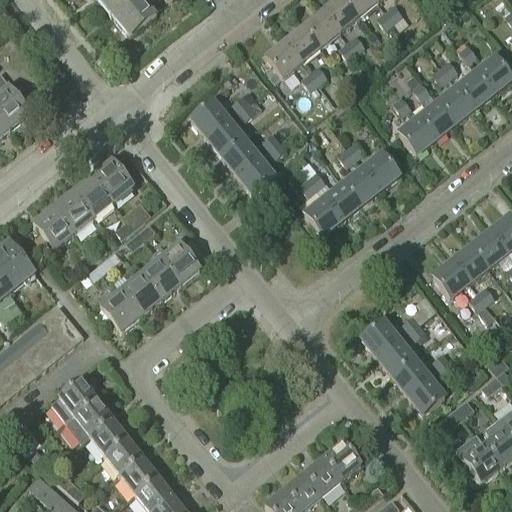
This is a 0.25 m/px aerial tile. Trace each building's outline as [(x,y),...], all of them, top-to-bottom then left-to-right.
[(102,0),(97,4),(113,24),(141,2),(138,0),(102,0)] [(159,6),(166,0),(143,0),(141,2),(113,24),(129,45),(157,22),(147,11),(156,3),(159,6)] [(359,25),(377,10),(369,0),(345,0),(341,3),(359,25)] [(369,0),(377,10),(389,0),(369,0)] [(340,40),(359,25),(341,3),(322,19),(340,40)] [(394,30),(402,24),(392,12),(384,18),(394,30)] [(385,37),(394,30),(384,18),(376,25),(385,37)] [(321,56),(340,40),(322,19),(303,34),(321,56)] [(402,24),(394,30),(400,37),(408,31),(402,24)] [(302,71),(321,56),(303,34),(284,49),(302,71)] [(356,60),(364,54),(355,42),(346,49),(356,60)] [(282,86),(302,71),(284,49),(265,65),(282,86)] [(347,67),(356,60),(346,49),(338,56),(347,67)] [(467,70),(476,64),(466,51),(458,58),(467,70)] [(511,86),(495,65),(475,80),(493,102),(511,87),(511,86)] [(439,73),(448,85),(456,79),(447,67),(439,73)] [(318,91),(327,85),(317,72),(308,79),(318,91)] [(441,90),(448,85),(439,73),(432,79),(441,90)] [(319,99),(315,93),(318,91),(308,79),(300,85),(310,98),(311,97),(314,102),(319,99)] [(474,117),(493,102),(475,80),(475,81),(456,95),(474,117)] [(407,86),(414,94),(420,89),(414,81),(407,86)] [(0,126),(9,138),(30,121),(0,84),(0,126)] [(437,111),(420,89),(414,94),(412,96),(428,117),(418,126),(436,148),(455,132),(437,110),(437,111)] [(455,132),(474,117),(456,95),(437,110),(455,132)] [(237,120),(249,111),(248,111),(242,102),(230,112),(237,120)] [(402,123),(411,116),(401,104),(392,111),(402,123)] [(206,146),(228,128),(212,109),(191,126),(206,146)] [(237,120),(228,128),(206,146),(221,164),(243,146),(234,136),(255,119),(249,111),(237,120)] [(0,145),(9,138),(0,126),(0,145)] [(416,163),(436,148),(418,126),(399,141),(416,163)] [(267,158),(279,148),(272,140),(260,149),(267,158)] [(237,183),(258,165),(251,156),(243,146),(221,164),(237,183)] [(285,156),(279,148),(267,158),(273,166),(285,156)] [(355,167),(363,161),(354,148),(345,154),(355,167)] [(346,174),(355,167),(345,154),(336,161),(346,174)] [(388,159),(384,163),(391,172),(396,169),(388,159)] [(380,198),(399,183),(382,161),(362,176),(380,198)] [(252,202),(274,185),(258,165),(237,183),(252,202)] [(112,212),(127,200),(133,195),(111,168),(90,185),(112,212)] [(317,197),(325,191),(315,178),(309,170),(303,175),(309,183),(307,184),(317,197)] [(361,213),(380,198),(362,176),(343,191),(361,213)] [(306,185),(300,178),(292,184),(308,204),(317,197),(307,184),(306,185)] [(93,228),(112,212),(90,185),(71,200),(93,228)] [(342,228),(361,213),(343,191),(324,206),(342,228)] [(74,243),(93,228),(71,200),(52,216),(74,243)] [(322,243),(342,228),(324,206),(305,221),(322,243)] [(55,258),(74,243),(52,216),(33,231),(55,258)] [(138,220),(127,229),(133,237),(145,228),(138,220)] [(507,261),(511,257),(511,227),(509,224),(490,239),(507,261)] [(127,229),(115,238),(122,246),(133,237),(127,229)] [(148,232),(137,241),(143,249),(155,240),(148,232)] [(488,276),(507,261),(490,239),(471,254),(488,276)] [(137,241),(125,250),(132,258),(143,249),(137,241)] [(0,309),(35,281),(10,249),(0,257),(0,309)] [(94,269),(107,259),(101,251),(88,261),(94,269)] [(200,278),(178,251),(167,260),(162,254),(153,261),(158,267),(157,268),(178,296),(200,278)] [(469,291),(488,276),(471,254),(452,269),(469,291)] [(114,260),(98,272),(104,281),(120,268),(114,260)] [(84,277),(94,269),(88,261),(78,270),(84,277)] [(160,311),(178,296),(157,268),(138,283),(160,311)] [(449,306),(469,291),(452,269),(432,284),(449,306)] [(98,272),(86,281),(93,289),(104,281),(98,272)] [(141,326),(160,311),(138,283),(119,299),(141,326)] [(485,312),(494,305),(484,293),(476,300),(485,312)] [(121,342),(127,337),(141,326),(119,299),(99,314),(121,342)] [(477,318),(485,312),(476,300),(467,307),(477,318)] [(48,340),(50,338),(58,331),(67,324),(58,313),(39,329),(48,340)] [(408,341),(419,332),(412,323),(401,332),(408,341)] [(74,352),(84,344),(67,324),(58,331),(74,352)] [(0,469),(3,466),(0,462),(0,378),(2,377),(11,370),(15,366),(20,362),(31,354),(40,346),(48,340),(39,329),(0,360),(0,469)] [(377,366),(398,348),(383,329),(361,347),(377,366)] [(66,359),(74,352),(58,331),(50,338),(66,359)] [(414,349),(426,340),(419,332),(408,341),(414,349)] [(56,367),(66,359),(50,338),(48,340),(40,346),(56,367)] [(47,374),(56,367),(40,346),(31,354),(47,374)] [(392,385),(414,367),(398,348),(377,366),(392,385)] [(37,382),(47,374),(31,354),(20,362),(37,382)] [(438,379),(450,369),(442,360),(430,370),(438,379)] [(27,390),(37,382),(20,362),(15,366),(11,370),(27,390)] [(495,382),(495,383),(496,383),(507,374),(499,363),(488,373),(495,382)] [(407,403),(429,386),(414,367),(392,385),(407,403)] [(443,386),(455,376),(450,369),(438,379),(443,386)] [(18,397),(27,390),(11,370),(2,377),(18,397)] [(0,395),(8,405),(18,397),(2,377),(0,378),(0,395)] [(500,392),(494,384),(480,394),(487,403),(500,392)] [(423,423),(445,405),(429,386),(407,403),(423,423)] [(66,432),(93,410),(97,407),(82,389),(52,413),(66,432)] [(0,412),(8,405),(0,395),(0,412)] [(82,451),(93,442),(113,427),(97,407),(93,410),(66,432),(82,451)] [(463,427),(475,418),(467,408),(455,417),(463,427)] [(511,415),(495,428),(496,428),(511,449),(511,415)] [(445,442),(463,427),(455,417),(437,432),(445,442)] [(128,447),(127,446),(113,427),(93,442),(82,451),(82,452),(91,446),(105,464),(128,447)] [(500,475),(511,466),(511,449),(496,428),(484,437),(491,446),(482,453),(500,475)] [(27,463),(35,457),(41,453),(25,432),(7,445),(27,463)] [(121,485),(143,467),(128,447),(105,464),(121,485)] [(340,489),(360,473),(342,451),(322,467),(340,489)] [(481,490),(500,475),(482,453),(463,467),(481,490)] [(40,475),(47,468),(35,457),(27,463),(40,475)] [(135,503),(158,486),(143,467),(121,485),(135,503)] [(322,504),(340,489),(322,467),(303,482),(322,504)] [(65,498),(72,490),(59,478),(52,486),(65,498)] [(296,511),(312,511),(322,504),(303,482),(284,498),(296,511)] [(46,511),(70,511),(38,483),(27,495),(46,511)] [(142,511),(165,511),(174,506),(158,486),(135,503),(142,511)] [(77,508),(84,500),(72,490),(65,498),(77,508)] [(359,511),(374,511),(385,504),(377,494),(357,509),(359,511)] [(296,511),(284,498),(266,511),(296,511)]
